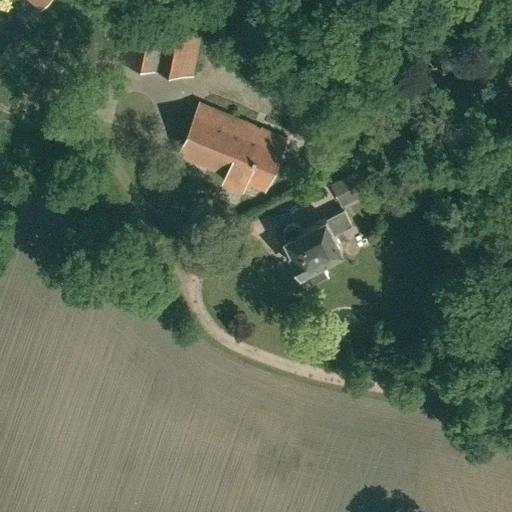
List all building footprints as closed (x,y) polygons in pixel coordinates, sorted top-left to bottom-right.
[(278,26),(289,4),(280,0),(259,0),(253,13),(278,26)] [(125,22),(118,59),(193,75),(201,32),(165,25),(164,31),(125,22)] [(254,126),(255,123),(202,102),(180,154),(226,173),(224,179),(243,187),(245,181),(265,189),(286,136),(261,126),(260,129),(254,126)] [(352,170),(332,181),(343,204),(364,193),(352,170)] [(302,271),(344,250),(335,232),(352,223),(344,208),(327,217),(327,216),(302,229),(300,224),(294,222),(286,226),(284,232),(294,252),(293,252),(302,271)]
